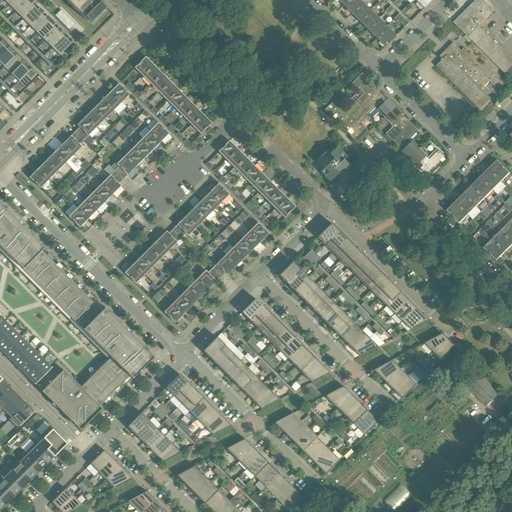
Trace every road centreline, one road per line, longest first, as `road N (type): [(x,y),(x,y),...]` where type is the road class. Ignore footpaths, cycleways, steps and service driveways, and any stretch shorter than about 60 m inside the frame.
road 1 (residential): [(180,353),(0,175)]
road 2 (residential): [(0,158),(138,19)]
road 3 (residential): [(313,482),(180,353)]
road 4 (residential): [(388,406),(258,274)]
road 5 (residential): [(454,332),(320,205)]
road 6 (residential): [(511,293),(432,214),(434,191),(468,158)]
road 7 (residential): [(237,117),(138,19)]
road 8 (residential): [(141,211),(237,117)]
road 9 (residential): [(468,158),(378,68)]
road 10 (residential): [(0,364),(88,453)]
road 11 (residential): [(320,205),(237,117)]
